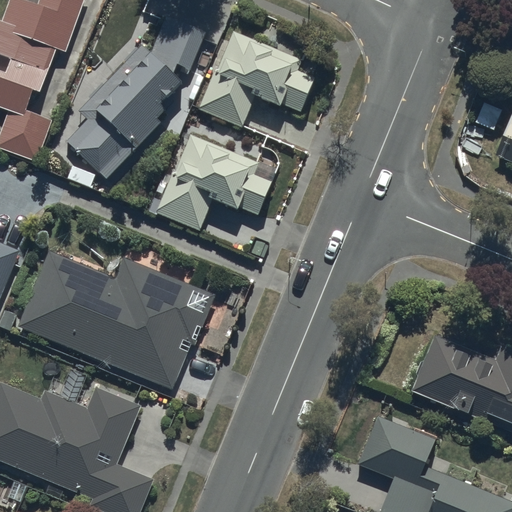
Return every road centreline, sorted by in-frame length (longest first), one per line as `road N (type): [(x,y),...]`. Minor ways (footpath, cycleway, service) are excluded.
road 1 (tertiary): [(235,511),(364,198)]
road 2 (tertiary): [(364,198),(433,21)]
road 3 (residential): [(364,198),(511,258)]
